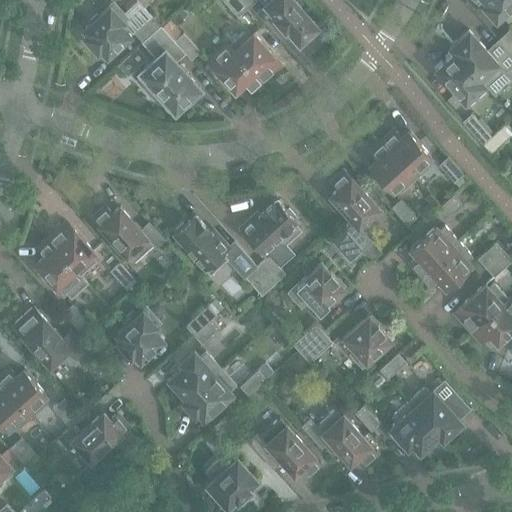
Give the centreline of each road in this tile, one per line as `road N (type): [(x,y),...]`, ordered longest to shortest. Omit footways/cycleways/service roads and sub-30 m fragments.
road 1 (residential): [(404,0),(346,90),(298,130),(243,150),(139,151),(20,105)]
road 2 (residential): [(511,411),(459,369),(374,272)]
road 3 (residential): [(129,384),(158,414),(191,511)]
road 4 (residential): [(386,511),(511,485)]
